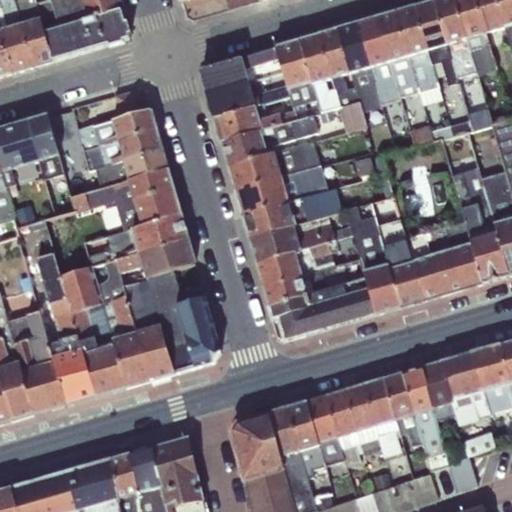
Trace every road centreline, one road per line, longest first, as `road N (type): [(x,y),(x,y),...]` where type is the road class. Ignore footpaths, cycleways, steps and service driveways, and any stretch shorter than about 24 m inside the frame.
road 1 (residential): [(166,56),(260,384)]
road 2 (tertiary): [(0,460),(260,384)]
road 3 (tertiary): [(260,384),(511,311)]
road 4 (residential): [(357,0),(166,56)]
road 5 (residential): [(166,56),(0,104)]
